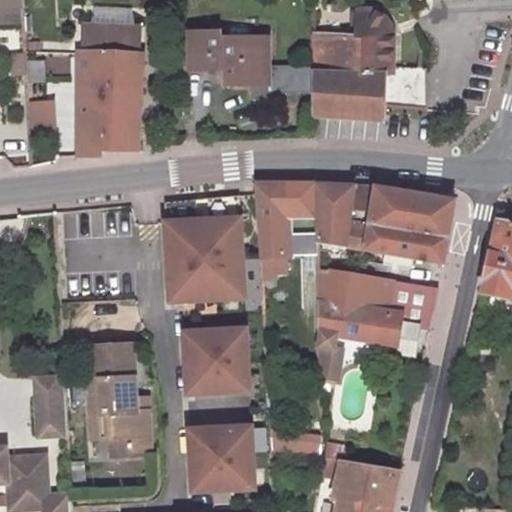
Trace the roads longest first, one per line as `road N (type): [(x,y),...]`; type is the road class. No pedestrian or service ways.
road 1 (tertiary): [(0,191),(253,164),(490,172)]
road 2 (unclassified): [(490,172),(418,511)]
road 3 (unknown): [(154,175),(185,510)]
